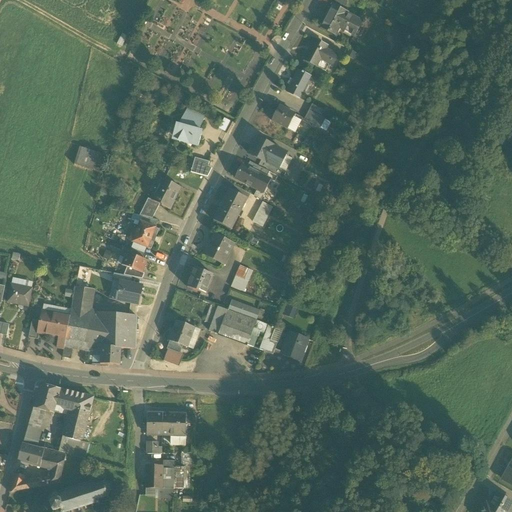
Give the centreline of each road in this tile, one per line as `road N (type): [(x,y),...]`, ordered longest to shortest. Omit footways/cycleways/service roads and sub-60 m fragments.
road 1 (residential): [(310,0),(188,230),(137,381)]
road 2 (residential): [(348,372),(350,314),(389,195),(446,127)]
road 3 (tertiary): [(348,372),(234,386),(137,381)]
road 4 (tertiary): [(348,372),(418,348),(511,293)]
road 5 (track): [(404,511),(420,450),(409,425),(355,397),(348,372)]
road 6 (residential): [(0,498),(35,369)]
road 7 (residential): [(137,381),(140,464),(130,511)]
